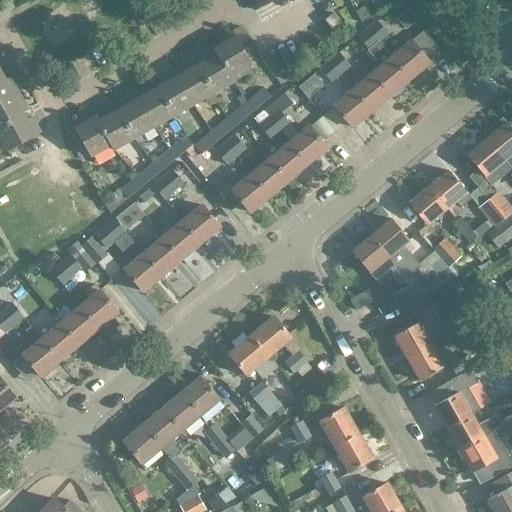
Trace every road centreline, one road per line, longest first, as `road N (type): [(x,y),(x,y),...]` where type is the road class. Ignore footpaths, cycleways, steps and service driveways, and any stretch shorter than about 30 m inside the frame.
road 1 (residential): [(442,511),(288,246)]
road 2 (residential): [(220,0),(222,11),(63,99),(39,93),(0,15)]
road 3 (residential): [(63,434),(288,246)]
road 4 (residential): [(288,246),(511,63)]
